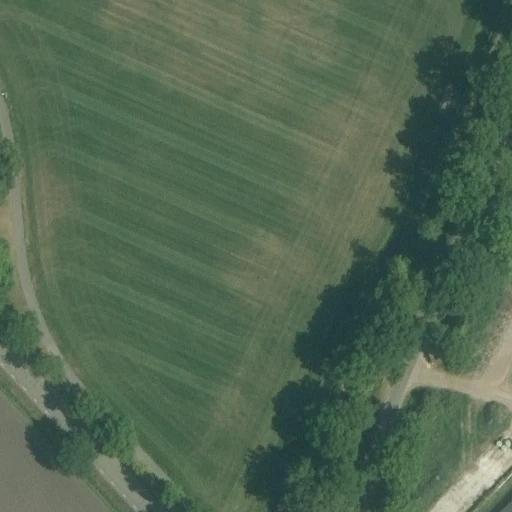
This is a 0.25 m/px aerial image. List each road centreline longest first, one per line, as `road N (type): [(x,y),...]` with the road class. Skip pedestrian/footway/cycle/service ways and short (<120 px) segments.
road 1 (unclassified): [(359,511),(405,369),(511,133)]
road 2 (tertiary): [(152,511),(0,348)]
